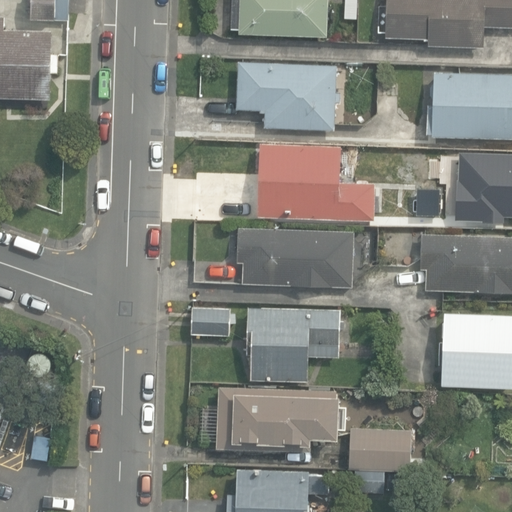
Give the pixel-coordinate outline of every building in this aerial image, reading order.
[(29,0),(29,16),(66,17),(66,0),(29,0)] [(239,29),(325,32),(326,0),(239,0),(240,2),(235,2),(234,26),(239,26),(239,29)] [(343,0),(342,14),(356,15),(356,0),(343,0)] [(426,41),(481,43),(482,22),(511,22),(511,0),(384,0),(384,32),(426,34),(426,41)] [(0,92),(50,94),(52,27),(4,26),(4,13),(0,12),(0,92)] [(263,121),(333,125),(336,60),(236,56),(234,103),(264,105),(263,121)] [(426,131),(511,133),(511,69),(432,67),(432,78),(429,83),(429,91),(433,97),(433,100),(427,100),(426,131)] [(256,210),(372,214),(373,179),(338,177),(339,142),(259,139),(256,210)] [(446,219),(467,219),(468,193),(446,192),(446,219)] [(241,257),(241,278),(349,281),(351,227),(236,224),(235,257),(241,257)] [(428,268),(427,289),(511,291),(511,237),(423,234),(421,268),(428,268)] [(193,333),(231,334),(232,309),(195,307),(193,333)] [(251,379),(310,380),(310,355),(341,356),(342,310),(249,308),(249,346),(252,346),(251,379)] [(440,379),(511,382),(511,378),(511,310),(443,308),(440,379)] [(219,447),(312,451),(312,437),(338,438),(340,397),(338,397),(338,391),(222,386),(219,447)] [(411,430),(350,427),(348,469),(356,469),(355,490),(385,491),(386,468),(409,469),(411,430)] [(228,511),(308,511),(309,492),(329,493),(330,476),(310,475),(310,471),(239,468),(238,493),(230,493),(228,511)]
